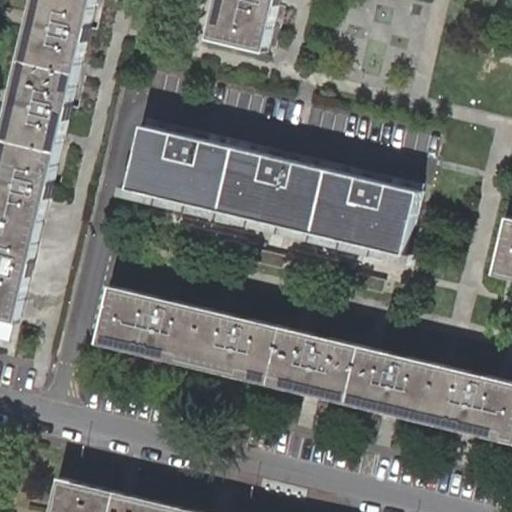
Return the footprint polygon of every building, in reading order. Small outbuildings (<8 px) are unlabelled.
[(36,0),(0,151),(0,321),(18,326),(95,0),(36,0)] [(511,0),(217,0),(208,40),(267,55),(280,0),(511,0),(511,218),(508,217),(495,277),(511,280),(511,0)] [(419,200),(145,134),(130,197),(404,263),(419,200)] [(511,380),(113,291),(99,348),(511,444),(511,380)] [(204,511),(61,478),(53,511),(204,511)]
